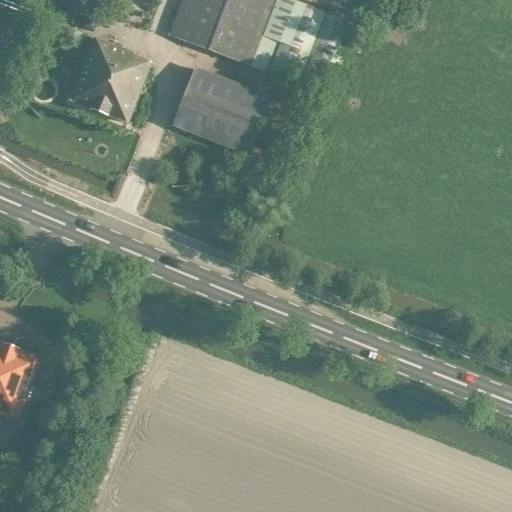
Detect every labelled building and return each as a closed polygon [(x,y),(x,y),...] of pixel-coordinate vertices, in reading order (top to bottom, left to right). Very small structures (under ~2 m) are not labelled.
[(222,54),(270,70),(322,90),(335,58),(340,60),(354,23),(292,0),(178,0),(170,22),(172,23),(168,33),(222,54)] [(86,13),(81,24),(93,29),(97,18),(86,13)] [(127,121),(151,61),(134,54),(134,51),(95,36),(70,98),(127,121)] [(247,152),(269,97),(195,67),(173,123),(247,152)] [(0,412),(17,418),(40,357),(0,342),(0,412)] [(32,431),(28,440),(44,446),(47,437),(32,431)]
